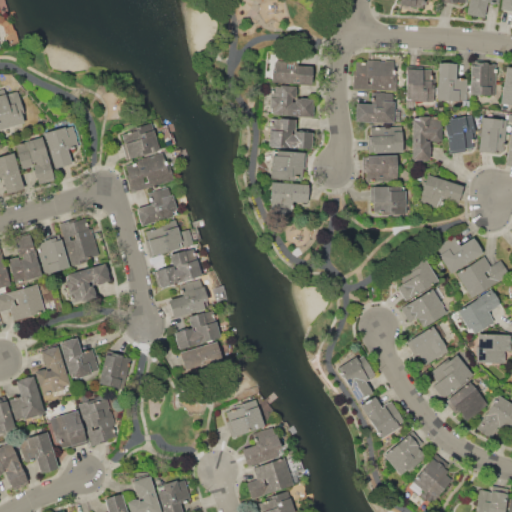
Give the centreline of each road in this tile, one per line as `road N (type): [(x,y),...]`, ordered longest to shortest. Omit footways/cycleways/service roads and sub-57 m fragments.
road 1 (residential): [(0,221),(96,191),(114,198),(148,326)]
road 2 (residential): [(381,324),(389,363),(424,418),(471,463),(511,473)]
road 3 (residential): [(361,0),(340,85),(341,170)]
road 4 (residential): [(511,49),(350,37)]
